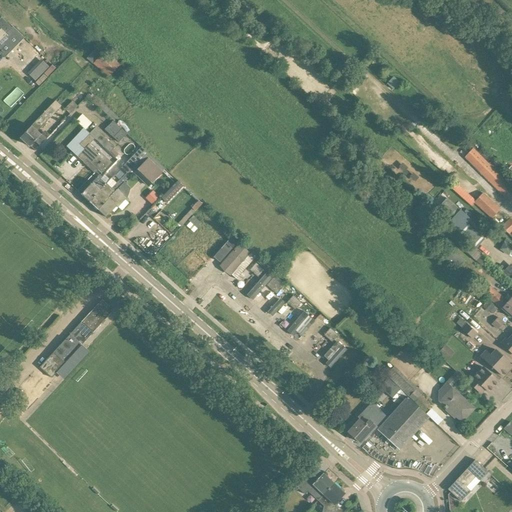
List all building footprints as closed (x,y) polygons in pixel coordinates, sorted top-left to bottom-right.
[(9,24),(2,17),(0,19),(0,51),(6,57),(24,38),(13,27),(12,28),(9,24)] [(105,51),(93,65),(109,78),(120,65),(105,51)] [(30,75),(40,85),(55,69),(45,59),(30,75)] [(120,67),(116,72),(120,76),(125,71),(120,67)] [(4,101),(11,107),(25,93),(17,86),(4,101)] [(29,147),(35,141),(41,134),(38,131),(62,106),(55,100),(20,137),(29,147)] [(69,114),(78,106),(72,101),(64,109),(69,114)] [(130,131),(119,120),(116,124),(113,121),(105,130),(119,143),(125,136),(130,131)] [(90,135),(84,129),(67,147),(78,158),(84,163),(86,160),(102,175),(112,164),(100,152),(99,153),(90,145),(95,140),(90,135)] [(90,135),(95,140),(103,147),(105,149),(110,153),(113,150),(115,147),(111,143),(95,129),(90,135)] [(163,172),(166,169),(142,147),(126,163),(131,168),(112,189),(107,184),(106,185),(89,202),(98,210),(124,183),(134,173),(149,158),(163,172)] [(509,203),(511,199),(511,185),(505,179),(504,180),(496,173),(499,170),(491,161),(488,164),(473,149),(464,158),(509,203)] [(112,178),(126,163),(120,157),(105,172),(112,178)] [(148,188),(163,172),(149,158),(134,173),(148,188)] [(106,185),(98,177),(81,195),(89,202),(106,185)] [(178,180),(161,199),(169,204),(185,187),(178,180)] [(476,201),(454,182),(450,187),(471,206),(474,203),(491,219),(499,209),(482,193),(476,201)] [(124,183),(98,210),(106,217),(116,207),(117,208),(127,196),(130,189),(124,183)] [(173,218),(179,223),(198,201),(193,196),(173,218)] [(475,248),(483,240),(467,224),(471,220),(465,214),(447,198),(436,211),(459,232),(458,233),(475,248)] [(195,212),(201,204),(198,201),(198,202),(197,203),(192,209),(195,212)] [(197,229),(202,224),(193,216),(188,221),(190,222),(192,225),(197,229)] [(508,234),(511,229),(511,221),(510,219),(501,227),(508,234)] [(474,249),(473,248),(448,226),(442,232),(475,261),(476,260),(482,254),(475,248),(474,249)] [(237,241),(231,236),(225,243),(231,248),(237,241)] [(225,243),(224,244),(220,248),(213,256),(219,262),(231,248),(225,243)] [(241,245),(221,266),(234,279),(254,257),(241,245)] [(455,271),(464,261),(451,248),(448,246),(446,248),(438,257),(455,271)] [(266,270),(269,267),(260,259),(257,262),(266,270)] [(254,274),(260,266),(256,263),(250,270),(254,274)] [(511,266),(510,264),(502,273),(511,281),(511,280),(511,266)] [(264,270),(260,266),(254,274),(258,277),(264,270)] [(471,284),(472,283),(478,276),(471,270),(464,279),(470,285),(471,284)] [(264,272),(246,292),(253,299),(271,279),(264,272)] [(267,286),(272,290),(280,280),(279,280),(276,276),(267,286)] [(285,285),(280,280),(272,290),(277,294),(285,285)] [(501,297),(485,282),(478,290),(500,309),(501,308),(511,317),(511,315),(511,298),(508,294),(504,299),(501,297)] [(301,295),(297,291),(287,303),(291,306),(297,299),(301,295)] [(282,292),(264,311),(272,318),(290,299),(282,292)] [(83,345),(114,310),(102,299),(70,333),(83,345)] [(301,303),(297,299),(291,306),(295,310),(301,303)] [(489,313),(490,312),(495,306),(489,300),(483,307),(489,313)] [(308,304),(286,328),(299,340),(321,316),(308,304)] [(490,322),(478,311),(472,317),(485,329),(490,322)] [(499,330),(506,322),(500,316),(492,324),(499,330)] [(473,340),(478,334),(466,323),(461,329),(473,340)] [(334,332),(330,328),(324,335),(328,339),(334,332)] [(338,336),(334,332),(328,339),(332,343),(338,336)] [(52,378),(83,345),(70,333),(39,367),(52,378)] [(511,334),(507,340),(505,338),(500,343),(511,354),(511,334)] [(340,338),(320,360),(328,367),(348,344),(340,338)] [(445,345),(437,353),(445,361),(453,353),(445,345)] [(507,362),(494,349),(489,355),(484,350),(479,356),(501,376),(506,371),(502,367),(507,362)] [(478,391),(480,388),(482,386),(487,392),(497,381),(482,367),(480,368),(481,369),(479,371),(478,371),(477,372),(472,377),(470,375),(468,378),(465,380),(479,393),(480,393),(478,391)] [(380,387),(392,398),(400,389),(387,378),(380,387)] [(18,408),(30,395),(20,385),(8,398),(18,408)] [(462,420),(472,408),(450,388),(438,401),(445,408),(445,409),(456,418),(457,416),(462,420)] [(393,412),(406,396),(400,389),(392,398),(391,400),(392,401),(394,403),(389,408),(393,412)] [(429,417),(425,413),(406,396),(393,412),(377,429),(400,449),(429,417)] [(368,420),(372,416),(366,411),(362,415),(360,418),(347,432),(360,443),(375,426),(368,420)] [(510,435),(511,432),(511,426),(509,423),(503,429),(510,435)] [(480,481),(488,472),(475,460),(448,490),(461,502),(471,491),(466,487),(476,477),(480,481)] [(306,477),(296,488),(304,496),(307,492),(317,501),(332,484),(322,474),(316,480),(315,479),(313,481),(314,482),(313,483),(306,477)] [(491,479),(486,483),(495,493),(499,489),(491,479)] [(332,484),(317,501),(317,502),(318,501),(329,511),(328,511),(340,511),(341,511),(340,511),(334,506),(337,503),(337,502),(338,501),(337,500),(343,494),(332,484)]
